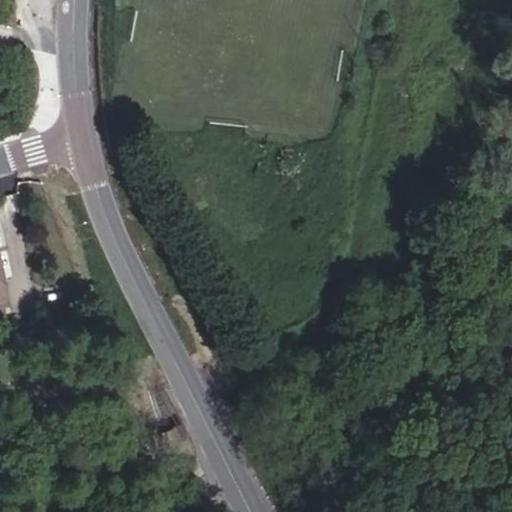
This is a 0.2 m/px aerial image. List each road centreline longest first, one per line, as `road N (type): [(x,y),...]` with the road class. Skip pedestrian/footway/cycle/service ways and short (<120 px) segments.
road 1 (tertiary): [(250,511),(120,254),(84,141)]
road 2 (tertiary): [(84,141),(75,0)]
